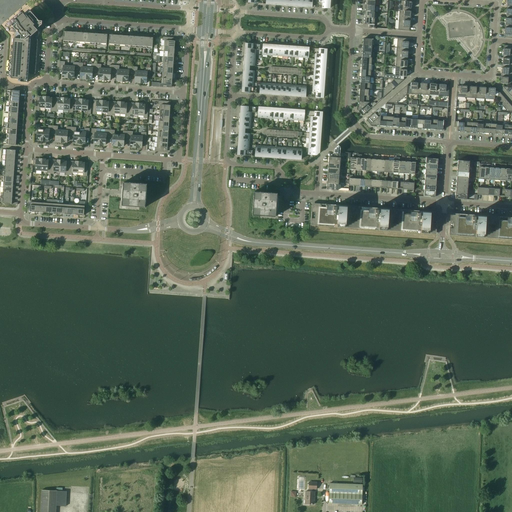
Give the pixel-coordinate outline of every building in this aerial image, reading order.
[(11,78),(18,79),(18,82),(28,82),(28,80),(29,73),(35,74),(38,40),(36,38),(35,37),(36,37),(36,36),(37,35),(38,34),(38,33),(37,32),(38,31),(37,29),(45,23),(45,22),(34,9),(33,10),(24,0),(0,0),(0,22),(14,38),(13,51),(11,78)] [(411,12),(411,2),(400,1),(399,11),(411,12)] [(410,21),(411,12),(399,11),(398,20),(410,21)] [(374,28),(375,18),(364,18),(365,18),(364,24),(369,25),(368,27),(368,28),(374,28)] [(409,31),(410,21),(398,20),(398,30),(409,31)] [(75,32),(69,32),(64,31),(63,41),(69,41),(74,41),(75,32)] [(85,33),(80,33),(75,32),(74,41),(79,42),(85,42),(85,33)] [(96,43),(96,34),(91,33),(85,33),(85,42),(90,43),(96,43)] [(107,34),(102,34),(96,34),(96,43),(101,43),(107,44),(107,34)] [(120,45),(120,35),(115,35),(109,35),(109,44),(114,44),(120,45)] [(131,36),(126,36),(120,35),(120,45),(125,45),(130,45),(131,36)] [(141,46),(142,37),(137,37),(131,36),(130,45),(136,46),(141,46)] [(362,45),(373,46),(373,36),(367,36),(368,36),(368,39),(363,39),(363,45),(362,45)] [(153,38),(147,37),(142,37),(141,46),(147,47),(152,47),(153,38)] [(164,46),(174,47),(175,41),(174,41),(174,38),(163,37),(163,41),(164,41),(164,46)] [(408,48),(409,39),(397,38),(397,48),(408,48)] [(503,55),(511,55),(511,46),(503,45),(503,55)] [(407,58),(408,48),(397,48),(396,57),(407,58)] [(511,65),(511,55),(503,55),(502,65),(511,65)] [(407,67),(407,58),(396,57),(395,66),(407,67)] [(255,67),(255,60),(244,60),(244,68),(249,68),(249,66),(255,66),(255,67)] [(68,78),(69,66),(64,66),(65,62),(60,61),(59,69),(63,69),(62,77),(65,77),(65,78),(68,78)] [(77,70),(78,63),(73,62),(73,66),(69,66),(68,78),(70,78),(74,78),(74,70),(77,70)] [(86,79),(87,66),(83,66),(83,63),(78,63),(77,70),(81,70),(80,78),(83,79),(86,79)] [(96,71),(96,64),(91,64),(91,67),(87,66),(86,79),(89,79),(92,79),(92,71),(96,71)] [(104,81),(105,67),(101,67),(101,64),(96,64),(96,71),(99,71),(98,80),(102,80),(101,80),(104,81)] [(114,72),(114,65),(109,65),(109,68),(105,67),(104,81),(107,81),(107,80),(110,80),(110,72),(114,72)] [(122,82),(123,69),(119,69),(119,66),(114,65),(114,72),(117,73),(117,81),(120,81),(120,82),(122,82)] [(511,74),(511,65),(502,65),(501,74),(511,74)] [(132,74),(132,67),(128,66),(127,69),(123,69),(122,82),(125,82),(125,81),(128,82),(129,73),(132,74)] [(406,77),(407,67),(395,66),(394,76),(406,77)] [(140,83),(141,71),(137,71),(137,67),(132,67),(132,74),(135,74),(135,82),(138,82),(138,83),(140,83)] [(141,71),(140,83),(143,83),(146,83),(147,75),(150,75),(151,68),(146,68),(145,72),(141,71)] [(254,77),(255,71),(254,70),(254,71),(249,71),(249,68),(244,68),(243,76),(254,77)] [(511,84),(511,74),(501,74),(501,84),(511,84)] [(172,85),(172,79),(162,78),(161,83),(160,83),(159,87),(170,88),(170,85),(172,85)] [(404,80),(394,79),(383,88),(382,98),(404,80)] [(420,95),(420,83),(411,82),(411,83),(410,94),(420,95)] [(429,95),(430,84),(420,83),(420,95),(429,95)] [(396,103),(407,94),(408,84),(386,103),(396,103)] [(438,96),(439,84),(430,84),(429,95),(438,96)] [(448,97),(449,85),(439,84),(438,96),(448,97)] [(466,98),(467,86),(457,86),(456,97),(466,98)] [(475,98),(476,87),(467,86),(466,98),(475,98)] [(485,99),(485,88),(476,87),(475,98),(485,99)] [(511,87),(503,87),(511,97),(511,87)] [(485,88),(485,99),(494,100),(495,89),(495,88),(485,88)] [(511,106),(498,91),(497,100),(507,111),(511,111),(511,106)] [(45,108),(46,97),(43,96),(43,97),(40,97),(40,98),(37,97),(36,110),(39,111),(40,107),(45,108)] [(54,112),(55,99),(52,98),(49,98),(49,97),(46,97),(45,108),(51,108),(50,111),(54,112)] [(63,110),(64,98),(61,98),(61,99),(58,99),(55,99),(54,112),(58,112),(58,110),(63,110)] [(72,113),(73,100),(70,100),(70,99),(67,99),(67,98),(64,98),(63,110),(69,111),(69,113),(72,113)] [(81,110),(82,99),(79,99),(79,100),(76,100),(73,100),(72,113),(76,113),(76,110),(81,110)] [(82,99),(81,110),(87,111),(87,114),(91,114),(91,101),(88,101),(85,101),(85,100),(82,99)] [(102,113),(103,101),(100,101),(99,102),(97,101),(97,102),(93,101),(92,114),(96,115),(96,111),(102,112),(102,113)] [(111,116),(112,103),(109,102),(106,102),(106,101),(103,101),(102,113),(107,113),(107,115),(111,116)] [(159,110),(170,111),(170,105),(169,105),(169,102),(158,101),(158,105),(160,105),(159,110)] [(120,114),(121,102),(118,102),(118,103),(115,103),(112,103),(111,116),(114,116),(114,114),(120,114)] [(129,117),(130,104),(127,104),(127,103),(124,103),(124,102),(121,102),(120,114),(126,115),(125,117),(129,117)] [(369,103),(369,102),(359,102),(358,112),(361,110),(364,114),(371,108),(367,104),(369,103)] [(138,116),(139,103),(136,103),(136,104),(133,104),(130,104),(129,117),(132,117),(133,115),(138,116)] [(139,103),(138,116),(144,116),(144,118),(147,118),(148,105),(145,105),(142,105),(142,104),(139,103)] [(375,113),(368,119),(369,118),(372,122),(369,125),(374,125),(379,126),(380,116),(380,115),(378,117),(375,113)] [(436,130),(443,130),(443,126),(446,126),(446,127),(446,121),(437,120),(436,130)] [(463,132),(464,122),(454,121),(454,127),(457,127),(457,131),(463,132)] [(251,123),(240,122),(239,122),(239,123),(240,123),(239,131),(245,131),(245,128),(250,129),(251,123)] [(43,141),(44,129),(39,129),(40,125),(35,124),(34,132),(38,132),(37,140),(40,140),(40,141),(43,141)] [(52,133),(53,126),(48,125),(48,129),(44,129),(43,141),(45,141),(49,141),(49,133),(52,133)] [(61,142),(62,129),(58,129),(58,126),(53,126),(52,133),(56,133),(55,141),(58,142),(61,142)] [(71,134),(71,127),(66,127),(66,130),(62,129),(61,142),(64,143),(64,142),(67,142),(67,134),(71,134)] [(79,144),(80,131),(80,132),(76,131),(76,127),(71,127),(71,134),(74,134),(73,143),(77,143),(79,144)] [(80,131),(79,144),(82,144),(82,143),(85,143),(86,135),(89,135),(90,128),(84,128),(84,131),(80,131)] [(100,145),(100,133),(96,133),(96,129),(91,129),(91,136),(94,136),(94,144),(97,144),(97,145),(100,145)] [(109,137),(110,130),(105,130),(105,134),(100,133),(100,145),(102,145),(105,145),(106,137),(109,137)] [(118,146),(119,135),(114,134),(115,130),(110,130),(109,137),(113,137),(112,145),(115,146),(118,146)] [(127,138),(128,131),(123,131),(123,135),(119,135),(118,146),(120,147),(120,146),(123,146),(124,138),(127,138)] [(136,148),(137,136),(132,136),(133,132),(128,131),(127,138),(131,138),(130,147),(133,147),(133,148),(136,148)] [(239,139),(250,139),(250,133),(250,134),(245,133),(245,131),(239,131),(239,138),(238,138),(238,139),(239,139)] [(137,136),(136,148),(138,148),(138,147),(142,148),(142,139),(146,140),(146,133),(141,132),(141,136),(137,136)] [(167,149),(168,143),(157,142),(157,148),(155,148),(155,151),(166,152),(166,149),(167,149)] [(320,150),(319,150),(308,149),(308,155),(311,155),(314,158),(319,153),(319,150),(320,150)] [(41,171),(42,159),(39,159),(39,160),(36,160),(33,160),(32,173),(36,173),(36,171),(41,171)] [(50,174),(51,161),(48,161),(48,160),(45,160),(45,159),(42,159),(41,171),(47,172),(47,174),(50,174)] [(60,173),(60,160),(57,160),(57,161),(54,161),(51,161),(50,174),(54,174),(54,172),(60,173)] [(69,175),(69,162),(66,162),(64,161),(64,160),(60,160),(60,173),(65,173),(65,175),(69,175)] [(78,173),(79,162),(76,161),(75,162),(73,162),(69,162),(69,175),(72,175),(72,172),(78,173)] [(79,162),(78,173),(83,173),(83,176),(87,176),(88,164),(84,163),(82,163),(82,162),(79,162)] [(145,207),(147,184),(124,182),(123,194),(122,206),(139,207),(145,207)] [(276,217),(276,213),(277,193),(254,192),(252,215),(276,217)] [(436,233),(437,214),(437,212),(312,203),(312,205),(311,224),(310,225),(436,234),(436,233)] [(511,217),(450,213),(450,215),(449,235),(511,239),(511,217)] [(361,504),(362,484),(330,483),(329,503),(361,504)] [(55,511),(56,506),(57,490),(42,490),(40,511),(55,511)] [(67,491),(57,490),(56,506),(66,506),(67,491)] [(314,504),(314,492),(305,491),(305,504),(314,504)]
